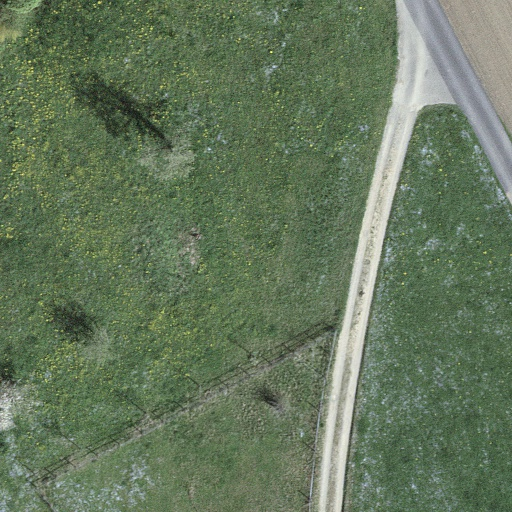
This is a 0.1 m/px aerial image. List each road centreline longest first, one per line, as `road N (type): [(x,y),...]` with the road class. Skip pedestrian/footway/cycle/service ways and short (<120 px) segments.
road 1 (track): [(331,511),(339,396),(370,220),(424,9)]
road 2 (track): [(511,176),(419,0)]
